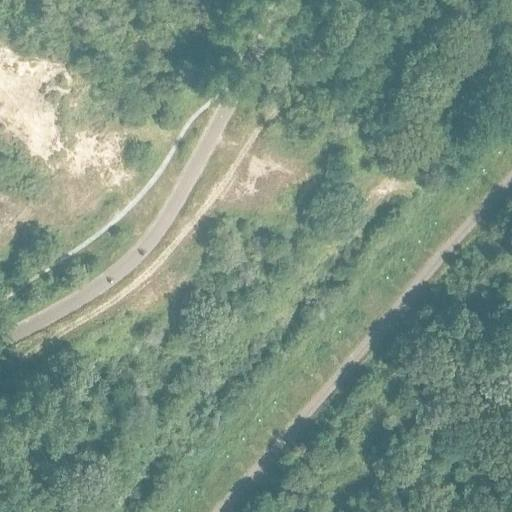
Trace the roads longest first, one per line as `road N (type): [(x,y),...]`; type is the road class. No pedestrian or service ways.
road 1 (unknown): [(0,371),(165,258),(365,0)]
road 2 (track): [(208,511),(511,170)]
